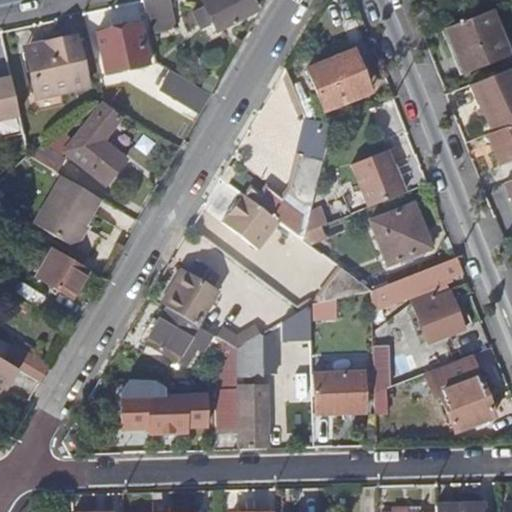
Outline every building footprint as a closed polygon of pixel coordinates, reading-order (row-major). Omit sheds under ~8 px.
[(195,0),(149,0),(155,28),(181,22),(178,7),(196,3),(195,0)] [(263,7),(259,0),(211,0),(224,27),(263,7)] [(487,8),(444,25),(461,70),(505,53),(487,8)] [(154,62),(147,22),(103,30),(110,71),(154,62)] [(93,83),(83,32),(51,38),(52,44),(32,48),(42,94),(93,83)] [(371,88),(356,46),(310,62),(325,105),(371,88)] [(473,77),(493,127),(511,119),(511,67),(511,63),(473,77)] [(0,119),(25,113),(17,78),(2,81),(0,78),(0,77),(0,119)] [(209,96),(183,80),(171,101),(196,116),(209,96)] [(71,147),(112,179),(131,155),(108,137),(124,115),(106,101),(71,147)] [(511,119),(493,127),(505,158),(511,154),(511,119)] [(34,150),(62,168),(69,154),(48,140),(34,150)] [(367,204),(405,190),(387,147),(350,161),(367,204)] [(511,176),(503,180),(511,201),(511,176)] [(97,201),(58,177),(30,225),(71,250),(82,232),(80,230),(97,201)] [(261,203),(241,188),(214,223),(246,247),(273,212),(261,203)] [(261,203),(273,212),(284,221),(292,211),(269,193),(261,203)] [(324,221),(343,214),(337,198),(319,206),(324,221)] [(431,243),(415,202),(370,218),(387,261),(431,243)] [(303,236),(305,228),(306,222),(292,211),(284,221),(303,236)] [(86,273),(53,253),(46,266),(40,262),(37,268),(42,270),(39,276),(57,287),(52,296),(68,304),(86,273)] [(462,271),(456,256),(371,289),(372,309),(433,285),(435,290),(413,299),(428,340),(461,327),(445,281),(451,279),(449,275),(462,271)] [(185,270),(165,304),(195,322),(215,288),(185,270)] [(355,292),(371,289),(347,270),(342,275),(355,286),(352,290),(355,292)] [(208,330),(195,322),(165,304),(143,341),(186,367),(208,330)] [(286,342),(314,336),(308,310),(280,316),(286,342)] [(234,345),(257,332),(251,323),(234,334),(225,340),(234,345)] [(214,333),(225,340),(234,334),(219,325),(214,333)] [(234,365),(234,374),(258,374),(258,332),(257,332),(234,345),(234,365)] [(214,333),(212,366),(234,365),(234,345),(225,340),(214,333)] [(390,411),(390,344),(374,344),(374,410),(390,411)] [(37,387),(46,372),(8,349),(0,363),(0,364),(14,373),(37,387)] [(469,353),(456,358),(434,367),(423,371),(434,398),(440,395),(454,428),(492,414),(469,353)] [(0,364),(0,391),(2,392),(14,373),(0,364)] [(234,374),(234,365),(212,366),(214,426),(236,426),(235,385),(234,374)] [(310,372),(311,395),(316,395),(316,414),(363,414),(362,394),(362,372),(310,372)] [(374,394),(374,390),(373,372),(362,372),(362,394),(374,394)] [(145,377),(126,378),(127,419),(146,419),(147,427),(183,427),(182,393),(145,393),(145,377)] [(235,385),(236,426),(236,432),(240,431),(240,444),(262,444),(262,419),(268,419),(267,385),(252,385),(252,379),(242,379),(242,385),(235,385)] [(501,511),(511,511),(511,498),(501,499),(501,511)]
